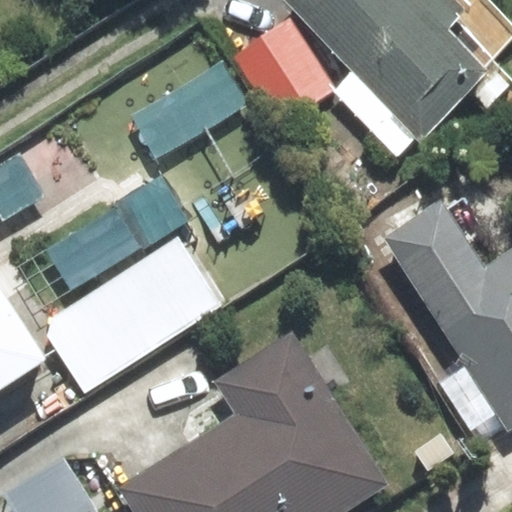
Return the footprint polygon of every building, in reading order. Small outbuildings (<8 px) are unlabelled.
[(491,74),(419,0),(310,0),(434,128),(491,74)] [(297,29),(247,62),(287,123),(338,89),(297,29)] [(237,66),(140,125),(167,169),(263,110),(237,66)] [(34,153),(0,173),(0,206),(12,226),(60,195),(34,153)] [(173,190),(51,263),(76,304),(198,231),(173,190)] [(454,214),(403,245),(511,419),(511,268),(495,279),(454,214)] [(181,249),(62,324),(100,385),(220,310),(181,249)] [(0,399),(58,362),(0,270),(0,399)] [(361,511),(392,492),(303,353),(236,396),(249,417),(133,490),(147,511),(361,511)]
